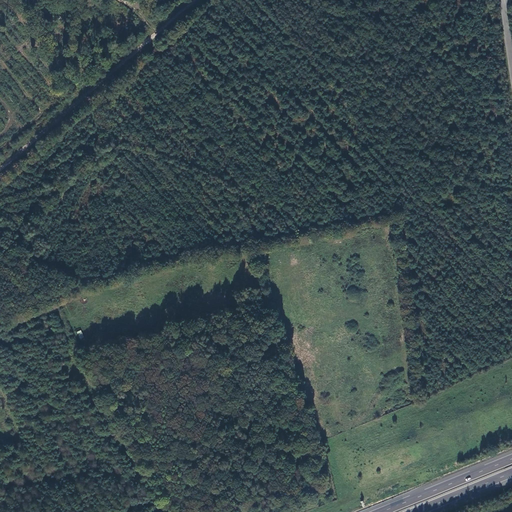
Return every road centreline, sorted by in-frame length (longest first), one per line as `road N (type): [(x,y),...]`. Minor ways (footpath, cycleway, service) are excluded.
road 1 (track): [(193,0),(0,167)]
road 2 (motorway): [(511,459),(382,511)]
